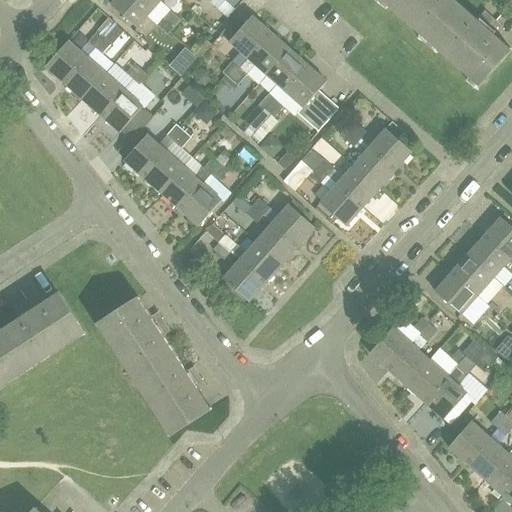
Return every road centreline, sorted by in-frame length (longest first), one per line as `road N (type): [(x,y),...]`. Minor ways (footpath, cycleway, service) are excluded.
road 1 (residential): [(314,353),(511,128)]
road 2 (residential): [(260,414),(105,203)]
road 3 (residential): [(433,501),(314,353)]
road 4 (residential): [(105,203),(0,67)]
road 5 (residential): [(172,511),(260,414)]
road 6 (residential): [(0,270),(105,203)]
